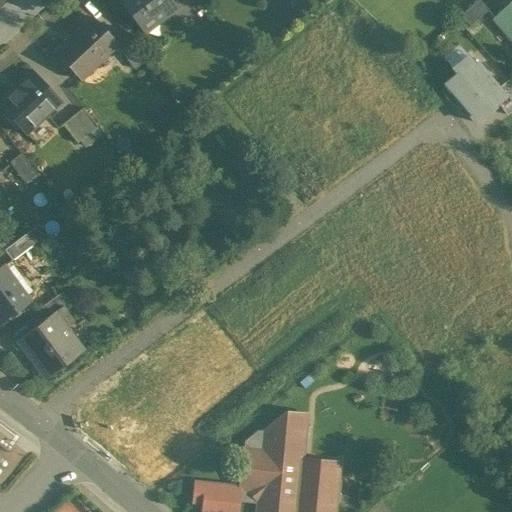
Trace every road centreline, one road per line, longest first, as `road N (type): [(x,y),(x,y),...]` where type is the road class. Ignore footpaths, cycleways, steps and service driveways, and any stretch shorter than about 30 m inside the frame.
road 1 (residential): [(511,211),(455,135),(425,130),(35,422)]
road 2 (residential): [(35,422),(143,511)]
